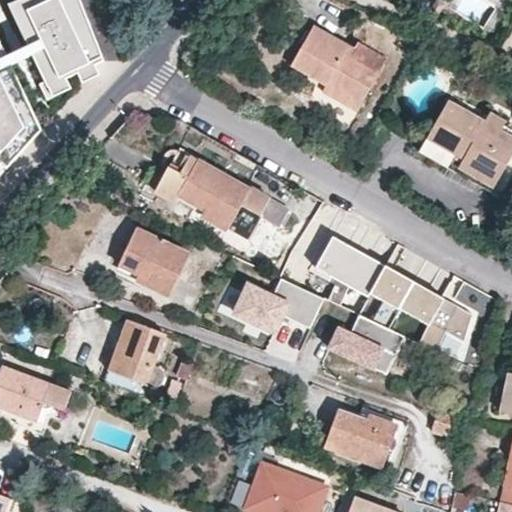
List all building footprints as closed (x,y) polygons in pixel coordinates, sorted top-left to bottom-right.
[(81,0),(16,0),(10,3),(50,86),(68,77),(79,72),(96,64),(105,60),(81,0)] [(308,79),(310,72),(329,82),(327,89),(324,95),(360,113),(377,75),(350,60),(354,52),(311,29),(291,70),(308,79)] [(0,39),(0,64),(35,139),(42,129),(0,39)] [(0,182),(35,139),(0,64),(0,182)] [(96,64),(79,72),(83,82),(101,74),(96,64)] [(327,89),(329,82),(310,72),(308,79),(327,89)] [(68,77),(50,86),(54,96),(72,87),(68,77)] [(360,113),(324,95),(314,112),(350,131),(360,113)] [(511,152),(511,134),(503,129),(507,122),(490,112),(485,120),(449,99),(420,151),(447,166),(477,183),(484,171),(498,179),(499,180),(511,152)] [(182,195),(179,193),(199,158),(191,154),(181,172),(169,165),(155,190),(177,203),(182,195)] [(252,183),(249,187),(199,158),(179,193),(182,195),(205,209),(203,213),(247,238),(259,218),(265,221),(269,216),(285,224),(294,207),(252,183)] [(477,183),(447,166),(443,173),(473,190),(477,183)] [(498,179),(484,171),(477,183),(492,191),(499,180),(498,179)] [(136,229),(120,262),(146,274),(144,280),(170,293),(189,255),(136,229)] [(385,265),(334,237),(317,267),(338,280),(328,299),(340,304),(350,286),(368,296),(370,293),(385,265)] [(297,243),(283,274),(296,280),(311,249),(297,243)] [(442,297),(385,265),(370,293),(381,299),(371,319),(388,327),(399,307),(428,324),(442,297)] [(274,296),(251,284),(237,312),(275,331),(283,314),(311,327),(326,298),(283,278),(274,296)] [(472,313),(442,297),(428,324),(418,341),(436,349),(445,330),(464,339),(472,313)] [(350,332),(340,353),(373,368),(378,356),(391,362),(404,334),(388,327),(371,319),(358,313),(350,332)] [(167,334),(128,319),(110,369),(152,384),(157,384),(160,383),(162,381),(164,379),(164,375),(164,371),(160,368),(156,364),(167,334)] [(340,353),(350,332),(337,326),(327,347),(340,353)] [(391,362),(378,356),(373,368),(386,373),(391,362)] [(64,407),(70,390),(1,364),(0,368),(0,405),(38,420),(45,400),(64,407)] [(511,372),(509,372),(501,410),(511,413),(511,372)] [(339,408),(325,446),(381,467),(396,424),(368,414),(367,418),(339,408)] [(454,414),(440,410),(433,429),(447,435),(454,414)] [(511,447),(508,464),(501,501),(511,503),(511,447)] [(319,511),(329,487),(264,463),(247,509),(256,511),(319,511)] [(395,511),(356,497),(350,511),(395,511)] [(498,511),(511,511),(511,503),(501,501),(498,511)]
